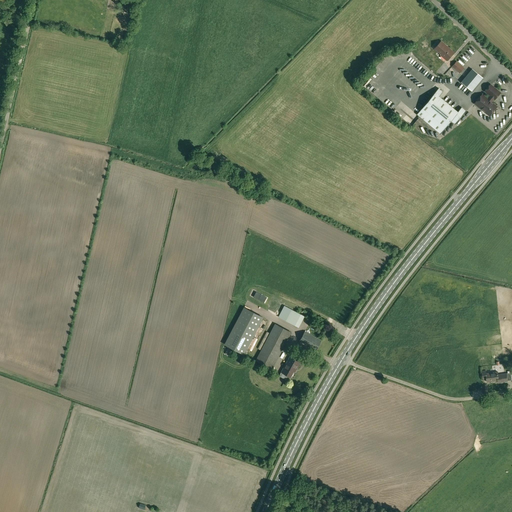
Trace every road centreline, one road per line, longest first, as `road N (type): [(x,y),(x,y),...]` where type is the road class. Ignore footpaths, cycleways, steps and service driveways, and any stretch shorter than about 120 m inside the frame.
road 1 (secondary): [(266,511),(364,324),(511,139)]
road 2 (unclassified): [(0,149),(34,0)]
